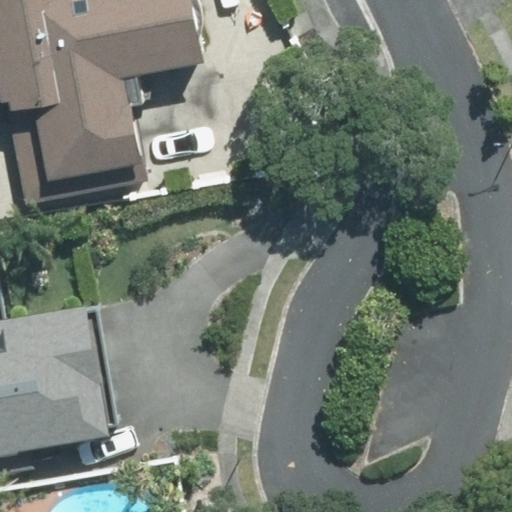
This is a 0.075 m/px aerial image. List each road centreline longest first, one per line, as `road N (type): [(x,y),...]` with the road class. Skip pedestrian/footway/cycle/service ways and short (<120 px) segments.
road 1 (residential): [(438,66),(492,202),(501,252),(471,413),(454,460),(431,491),(401,508),(366,508),(340,497)]
road 2 (residential): [(340,497),(303,460),(295,397),(348,267),(406,176),(438,66)]
